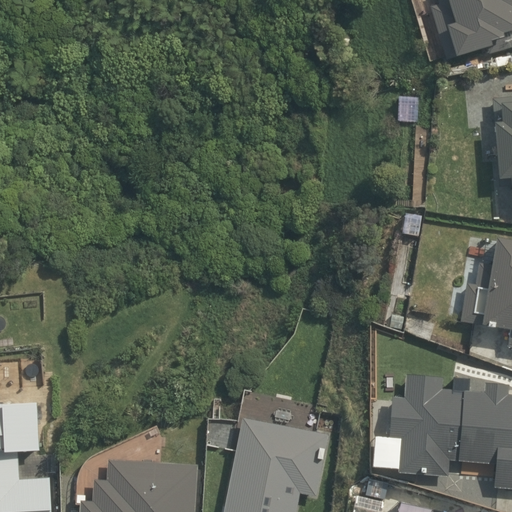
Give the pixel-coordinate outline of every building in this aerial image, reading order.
[(511,0),(441,0),(441,1),(432,4),(450,69),(511,51),(511,0)] [(511,99),(492,101),(498,181),(511,180),(511,99)] [(511,238),(500,237),(493,290),(469,287),(464,324),(510,330),(508,347),(511,347),(511,238)] [(511,494),(511,384),(488,382),(487,396),(442,392),(444,377),(411,374),(409,398),(394,397),(389,445),(402,446),(399,479),(448,483),(450,462),(502,467),(499,493),(511,494)] [(44,453),(43,398),(0,399),(0,511),(55,511),(55,475),(24,476),(24,454),(44,453)] [(330,432),(245,416),(227,511),(300,511),(304,494),(318,497),(330,432)] [(114,460),(113,481),(97,480),(96,503),(83,502),(82,511),(196,511),(200,465),(114,460)]
